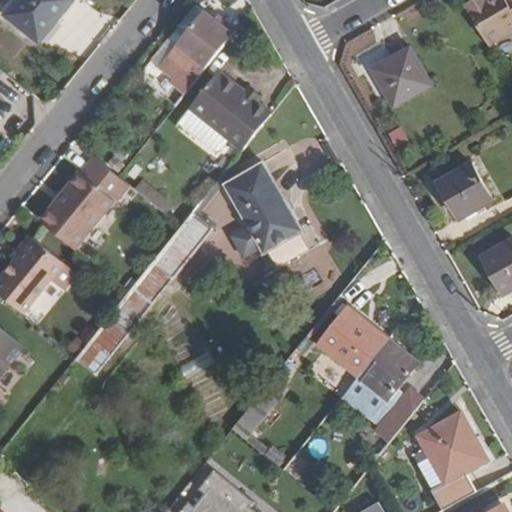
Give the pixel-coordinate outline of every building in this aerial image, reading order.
[(9,0),(2,10),(8,15),(34,36),(53,14),(59,18),(73,0),(19,0),(20,0),(18,0),(9,0)] [(476,0),(466,6),(489,47),(511,34),(511,0),(494,0),(489,3),(487,0),(476,0)] [(158,71),(187,94),(237,30),(224,19),(221,24),(205,11),(158,71)] [(59,18),(53,14),(34,36),(41,41),(59,18)] [(432,86),(411,49),(374,70),(395,107),(397,106),(432,86)] [(232,138),(246,149),(274,115),(220,72),(192,106),(232,138)] [(232,138),(192,106),(180,123),(215,152),(222,151),(232,138)] [(402,127),(389,134),(397,148),(410,140),(402,127)] [(83,176),(44,223),(78,250),(117,202),(118,203),(132,186),(121,178),(98,160),(83,177),(83,176)] [(302,230),(264,165),(228,185),(251,225),(232,236),(245,259),(264,249),(265,251),(302,230)] [(493,202),(472,166),(440,183),(441,184),(461,220),(493,202)] [(191,201),(200,208),(225,177),(216,169),(191,201)] [(136,190),(160,209),(167,200),(143,181),(136,190)] [(167,200),(160,209),(167,215),(174,205),(167,200)] [(97,374),(212,228),(197,216),(81,361),(97,374)] [(19,262),(0,284),(0,293),(28,316),(69,266),(37,240),(32,240),(23,250),(27,253),(19,262)] [(511,240),(482,259),(504,296),(511,291),(511,240)] [(23,250),(16,260),(19,262),(27,253),(23,250)] [(233,305),(224,301),(219,312),(228,316),(233,305)] [(321,344),(361,376),(390,340),(350,307),(321,344)] [(0,386),(28,351),(0,328),(0,386)] [(78,337),(68,349),(81,359),(91,347),(78,337)] [(390,340),(361,376),(344,397),(383,427),(378,433),(391,444),(426,401),(412,390),(406,397),(396,390),(418,362),(390,340)] [(277,376),(233,430),(246,441),(289,387),(277,376)] [(488,460),(462,412),(420,436),(427,447),(419,452),(439,488),(433,491),(445,511),(478,493),(466,472),(488,460)] [(391,444),(383,438),(374,450),(382,456),(391,444)] [(255,502),(215,470),(180,511),(259,511),(252,506),(255,502)]
